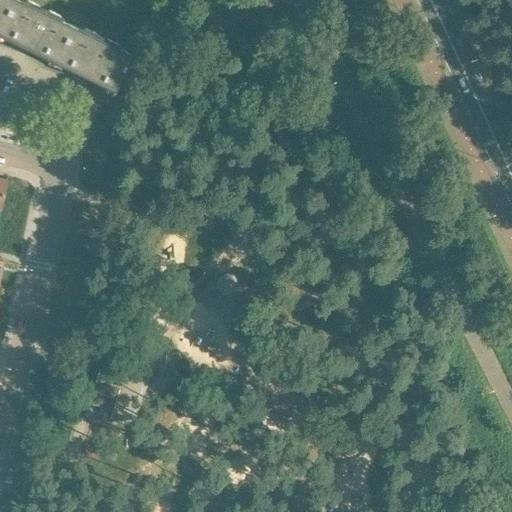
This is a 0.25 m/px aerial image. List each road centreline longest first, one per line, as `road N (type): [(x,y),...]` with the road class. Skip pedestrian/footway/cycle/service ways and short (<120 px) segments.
road 1 (residential): [(511,407),(302,0)]
road 2 (residential): [(54,172),(0,445)]
road 3 (secondary): [(511,167),(434,0)]
road 4 (residential): [(54,172),(78,146),(86,112),(0,64)]
